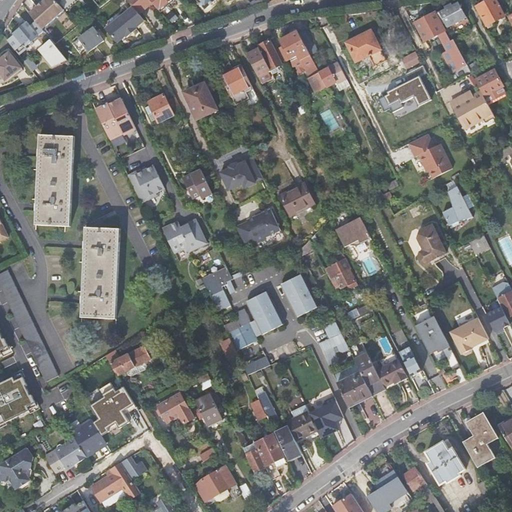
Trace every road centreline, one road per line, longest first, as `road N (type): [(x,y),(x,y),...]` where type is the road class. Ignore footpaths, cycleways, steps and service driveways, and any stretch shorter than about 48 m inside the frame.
road 1 (residential): [(399,0),(298,15),(0,113)]
road 2 (residential): [(285,511),(417,416),(511,369)]
road 3 (unknown): [(322,11),(395,167)]
road 4 (unknown): [(163,59),(227,195)]
road 5 (unknown): [(116,74),(179,207)]
road 6 (unknown): [(431,263),(446,260),(460,271),(511,362)]
